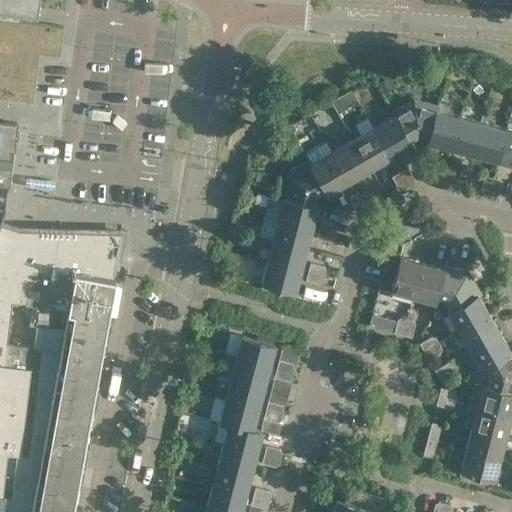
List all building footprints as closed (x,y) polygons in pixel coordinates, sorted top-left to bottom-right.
[(391,110),(394,115),(408,139),(409,139),(418,134),(428,136),(435,108),(436,109),(438,104),(413,98),(391,110)] [(457,114),(436,109),(435,108),(428,136),(427,141),(448,147),(457,114)] [(448,147),(472,153),(481,121),(457,114),(448,147)] [(411,143),(409,139),(408,139),(394,115),(373,127),(390,156),(411,143)] [(0,150),(0,149),(10,151),(15,151),(18,123),(0,121),(0,150)] [(504,127),(481,121),(472,153),(496,159),(504,127)] [(373,127),(352,139),(369,168),(390,156),(373,127)] [(511,128),(504,127),(496,159),(511,163),(511,128)] [(348,180),(369,168),(352,139),(332,151),(348,180)] [(0,185),(9,186),(13,159),(9,158),(10,151),(0,149),(0,150),(0,185)] [(332,151),(311,163),(310,163),(324,188),(327,192),(348,180),(332,151)] [(313,204),(313,203),(316,193),(324,188),(310,163),(311,163),(308,158),(286,171),(280,195),(283,196),(313,204)] [(438,162),(434,176),(437,179),(442,181),(446,165),(438,162)] [(446,165),(442,181),(448,182),(451,180),(454,167),(446,165)] [(407,186),(412,183),(414,178),(407,167),(399,171),(407,186)] [(403,188),(407,186),(399,171),(392,175),(398,187),(403,188)] [(483,191),(489,193),(493,177),(484,175),(481,188),(483,191)] [(501,179),(493,177),(489,193),(494,194),(497,192),(501,179)] [(358,195),(366,210),(371,206),(372,202),(365,191),(358,195)] [(350,200),(357,212),(360,213),(366,210),(358,195),(350,200)] [(313,204),(283,196),(278,215),(312,224),(318,204),(313,203),(313,204)] [(307,244),(312,224),(278,215),(273,235),(307,244)] [(321,220),(319,229),(335,233),(336,227),(334,223),(321,220)] [(0,276),(3,276),(19,229),(0,222),(0,276)] [(19,229),(3,276),(20,278),(53,282),(58,230),(19,229)] [(333,238),(335,233),(319,229),(317,237),(329,240),(333,238)] [(53,282),(72,284),(75,270),(81,271),(89,231),(58,230),(53,282)] [(89,231),(81,271),(113,276),(121,232),(89,231)] [(273,235),(268,257),(302,265),(307,244),(273,235)] [(414,295),(423,262),(399,256),(390,289),(414,295)] [(302,265),(268,257),(261,281),(295,290),(302,265)] [(310,261),(308,270),(324,274),(325,269),(323,264),(310,261)] [(423,262),(414,295),(434,300),(435,296),(443,267),(442,267),(423,262)] [(443,264),(442,267),(443,267),(435,296),(445,299),(450,308),(477,293),(478,294),(481,292),(468,270),(443,264)] [(71,287),(71,290),(111,297),(114,281),(115,276),(113,276),(81,271),(75,270),(72,284),(71,287)] [(323,280),(324,274),(308,270),(306,279),(319,282),(323,280)] [(0,298),(12,300),(17,301),(20,278),(3,276),(0,276),(0,298)] [(20,278),(17,301),(25,301),(23,322),(52,325),(55,297),(69,298),(71,290),(71,287),(72,284),(53,282),(20,278)] [(68,305),(67,308),(108,316),(108,314),(111,297),(71,290),(69,298),(68,305)] [(447,311),(457,328),(487,310),(478,294),(477,293),(450,308),(447,311)] [(0,298),(0,319),(9,320),(12,300),(0,298)] [(65,322),(64,327),(104,335),(105,330),(108,316),(67,308),(65,322)] [(457,328),(469,348),(499,330),(487,310),(457,328)] [(402,334),(406,318),(400,317),(397,318),(394,331),(402,334)] [(412,320),(406,318),(402,334),(411,336),(414,323),(412,320)] [(0,362),(30,366),(33,345),(8,342),(7,342),(9,321),(10,322),(10,320),(9,320),(0,319),(0,362)] [(61,341),(60,346),(101,353),(102,348),(104,335),(64,327),(61,341)] [(511,351),(510,349),(499,330),(469,348),(481,368),(484,366),(485,367),(511,351)] [(275,343),(242,335),(235,358),(269,366),(275,343)] [(423,350),(439,342),(436,337),(431,336),(419,343),(423,350)] [(441,346),(439,342),(423,350),(428,358),(440,351),(441,346)] [(58,359),(57,365),(97,372),(98,366),(101,353),(60,346),(58,359)] [(490,375),(487,385),(511,391),(511,347),(510,349),(511,351),(485,367),(490,375)] [(269,366),(235,358),(230,378),(264,387),(269,366)] [(279,358),(276,367),(293,371),(294,365),(292,361),(279,358)] [(434,369),(439,377),(451,370),(452,365),(449,360),(434,369)] [(31,366),(30,366),(0,362),(0,494),(1,494),(1,495),(3,495),(8,452),(21,453),(21,452),(20,452),(22,432),(23,432),(23,431),(22,431),(25,410),(26,410),(26,409),(25,409),(27,389),(28,389),(28,388),(27,388),(30,367),(31,368),(31,366)] [(55,377),(53,384),(94,391),(95,384),(97,372),(57,365),(55,377)] [(291,377),(293,371),(276,367),(274,376),(287,379),(291,377)] [(230,378),(225,398),(258,407),(264,387),(230,378)] [(510,414),(511,407),(511,391),(487,385),(475,382),(470,404),(510,414)] [(51,395),(50,403),(90,410),(92,402),(94,391),(53,384),(51,395)] [(438,395),(455,400),(457,395),(454,390),(441,387),(438,395)] [(454,405),(455,400),(438,395),(436,404),(450,408),(454,405)] [(258,407),(225,398),(219,420),(228,422),(229,420),(253,426),(258,407)] [(267,400),(265,408),(282,412),(283,407),(281,403),(267,400)] [(48,412),(46,422),(87,429),(89,420),(90,410),(50,403),(48,412)] [(465,422),(472,423),(506,432),(510,414),(470,404),(465,422)] [(280,417),(282,412),(265,408),(263,416),(276,420),(280,417)] [(228,422),(223,444),(256,453),(263,429),(253,426),(229,420),(228,422)] [(439,426),(437,423),(431,421),(427,437),(436,440),(439,426)] [(45,431),(43,440),(83,448),(85,438),(87,429),(46,422),(45,431)] [(467,446),(500,455),(506,432),(472,423),(467,446)] [(351,446),(353,438),(345,436),(343,444),(351,446)] [(433,452),(436,440),(427,437),(423,452),(430,454),(433,452)] [(41,448),(40,459),(80,467),(82,456),(83,448),(43,440),(41,448)] [(256,453),(223,444),(217,465),(251,474),(256,453)] [(266,444),(264,453),(280,457),(281,451),(279,447),(266,444)] [(500,455),(467,446),(461,469),(494,478),(500,455)] [(278,463),(280,457),(264,453),(262,462),(275,465),(278,463)] [(38,466),(36,478),(77,486),(79,474),(80,467),(40,459),(38,466)] [(217,465),(212,485),(245,494),(251,474),(217,465)] [(35,484),(33,497),(73,505),(76,491),(77,486),(36,478),(35,484)] [(240,511),(245,494),(212,485),(207,505),(232,511),(240,511)] [(255,486),(253,495),(269,498),(270,493),(268,489),(255,486)] [(336,498),(331,511),(368,511),(369,509),(379,511),(381,511),(385,496),(348,487),(344,500),(336,498)] [(267,504),(269,498),(253,495),(251,503),(264,506),(267,504)] [(32,502),(29,511),(71,511),(72,509),(73,505),(33,497),(32,502)] [(432,511),(441,511),(444,502),(439,500),(435,502),(432,511)] [(444,502),(441,511),(450,511),(452,507),(450,503),(444,502)]
